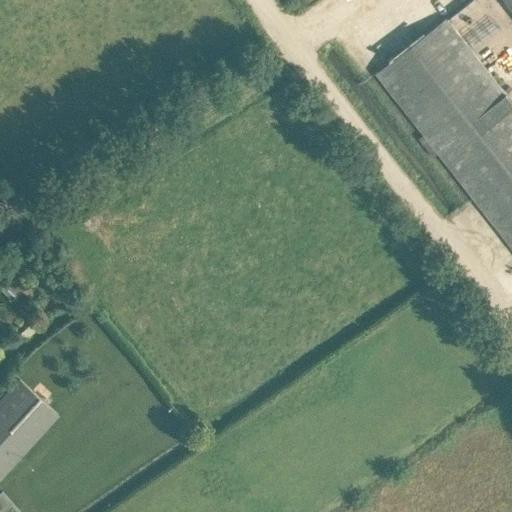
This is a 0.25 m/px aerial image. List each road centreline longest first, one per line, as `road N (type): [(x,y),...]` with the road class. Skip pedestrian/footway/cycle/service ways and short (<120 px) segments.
road 1 (track): [(377,0),(67,198),(0,231)]
road 2 (track): [(260,0),(511,327)]
